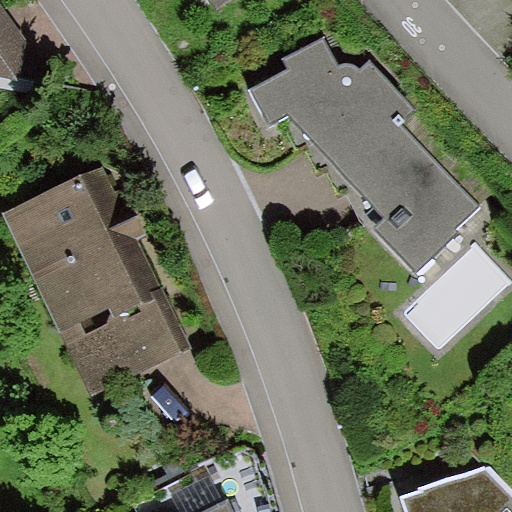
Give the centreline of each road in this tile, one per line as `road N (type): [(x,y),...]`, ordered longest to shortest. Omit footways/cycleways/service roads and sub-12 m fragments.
road 1 (residential): [(105,0),(184,108),(265,279),(328,511)]
road 2 (residential): [(511,108),(403,0)]
